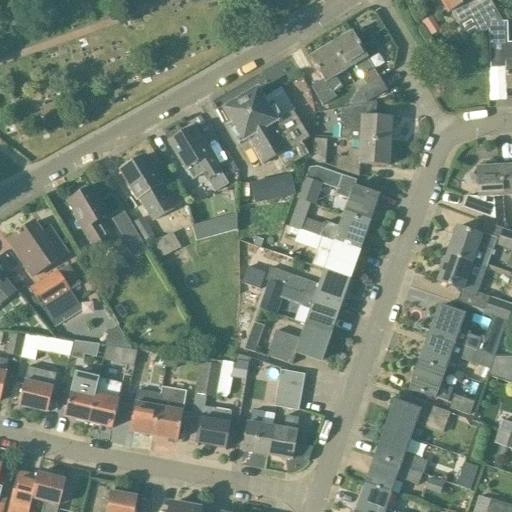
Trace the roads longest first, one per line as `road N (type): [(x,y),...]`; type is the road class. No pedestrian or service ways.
road 1 (residential): [(0,199),(348,0)]
road 2 (residential): [(314,496),(441,128)]
road 3 (residential): [(314,496),(0,427)]
road 4 (residential): [(441,128),(407,72),(409,50),(379,0)]
